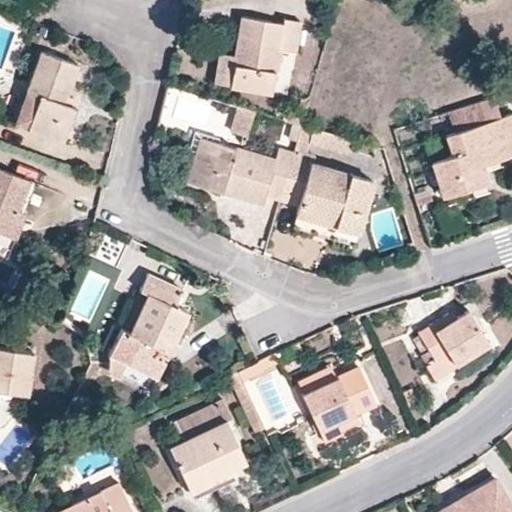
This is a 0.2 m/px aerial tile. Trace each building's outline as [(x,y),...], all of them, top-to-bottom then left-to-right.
[(291,49),(297,18),(280,15),(279,21),(238,13),(231,52),(226,82),(268,88),(275,47),(291,49)] [(65,94),(76,63),(39,50),(25,89),(38,94),(26,126),(61,140),(74,106),(69,105),(62,102),(65,94)] [(226,82),(231,52),(214,50),(210,80),(226,82)] [(26,126),(38,94),(25,89),(13,122),(26,126)] [(69,105),(72,96),(65,94),(62,102),(69,105)] [(511,151),(511,114),(510,109),(496,114),(490,94),(444,109),(450,129),(441,132),(448,152),(427,158),(439,193),(486,178),(480,161),(511,151)] [(300,115),(305,98),(297,96),(291,113),(300,115)] [(243,133),(251,108),(234,103),(226,128),(243,133)] [(298,122),(300,115),(291,113),(281,110),(279,116),(289,119),(298,122)] [(293,138),(298,122),(289,119),(284,136),(293,138)] [(305,140),(309,125),(298,122),(293,138),(290,147),(302,150),(305,140)] [(346,152),(350,136),(309,125),(305,140),(346,152)] [(191,148),(195,134),(214,139),(215,135),(191,128),(185,146),(191,148)] [(276,196),(290,149),(274,145),(271,156),(214,139),(195,134),(191,148),(182,178),(218,189),(220,183),(226,185),(224,191),(259,201),(262,192),(276,196)] [(355,230),(370,178),(309,160),(311,153),(302,150),(290,147),(290,149),(276,196),(294,202),(292,211),(355,230)] [(16,209),(28,179),(0,167),(0,231),(6,234),(16,209)] [(428,197),(426,190),(411,195),(413,201),(428,197)] [(14,238),(25,212),(16,209),(6,234),(13,237),(14,238)] [(355,230),(292,211),(288,223),(351,242),(355,230)] [(0,252),(6,255),(13,237),(6,234),(0,231),(0,252)] [(413,250),(410,239),(403,241),(406,252),(413,250)] [(171,343),(186,311),(174,305),(181,289),(145,272),(138,289),(145,293),(128,331),(119,327),(107,353),(124,361),(156,376),(166,355),(160,352),(166,340),(171,343)] [(488,342),(467,309),(455,316),(448,320),(444,313),(416,331),(418,334),(427,349),(420,353),(419,354),(424,363),(446,350),(453,363),(488,342)] [(455,316),(450,309),(444,313),(448,320),(455,316)] [(427,349),(418,334),(411,338),(420,353),(427,349)] [(166,355),(171,343),(166,340),(160,352),(166,355)] [(301,351),(296,342),(288,345),(292,356),(301,351)] [(0,388),(25,393),(32,351),(0,345),(0,388)] [(453,363),(446,350),(424,363),(432,376),(453,363)] [(278,361),(274,352),(256,360),(260,369),(278,361)] [(118,374),(124,361),(107,353),(107,368),(118,374)] [(239,380),(260,369),(256,360),(235,370),(239,380)] [(301,392),(334,376),(328,363),(295,379),(301,392)] [(374,403),(357,365),(334,376),(301,392),(300,393),(317,429),(335,421),(338,427),(356,419),(353,413),(374,403)] [(239,380),(235,370),(226,375),(253,431),(261,427),(239,380)] [(414,400),(408,389),(401,392),(407,404),(414,400)] [(230,416),(221,396),(215,399),(224,418),(230,416)] [(180,439),(224,418),(215,399),(171,420),(180,439)] [(244,460),(224,418),(180,439),(167,445),(187,487),(228,468),(244,460)] [(338,427),(335,421),(317,429),(323,441),(341,433),(338,427)] [(191,495),(232,476),(228,468),(187,487),(191,495)] [(511,511),(511,509),(492,476),(460,494),(463,501),(444,511),(511,511)] [(131,511),(117,481),(51,511),(131,511)] [(444,511),(463,501),(460,494),(429,511),(444,511)]
